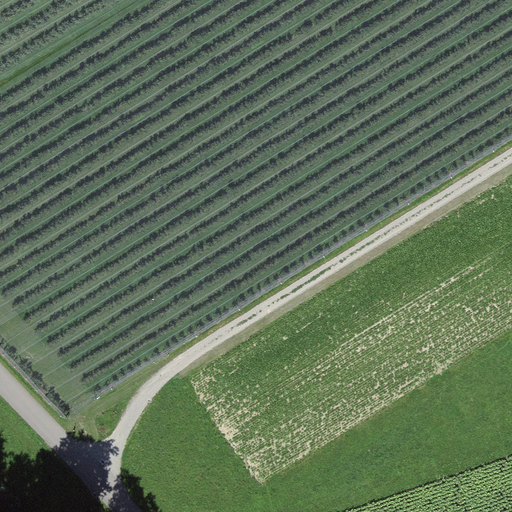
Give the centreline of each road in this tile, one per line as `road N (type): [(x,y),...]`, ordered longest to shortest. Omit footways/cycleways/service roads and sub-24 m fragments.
road 1 (track): [(511,164),(176,369),(136,408),(119,463),(127,505)]
road 2 (unclassified): [(134,511),(0,372)]
